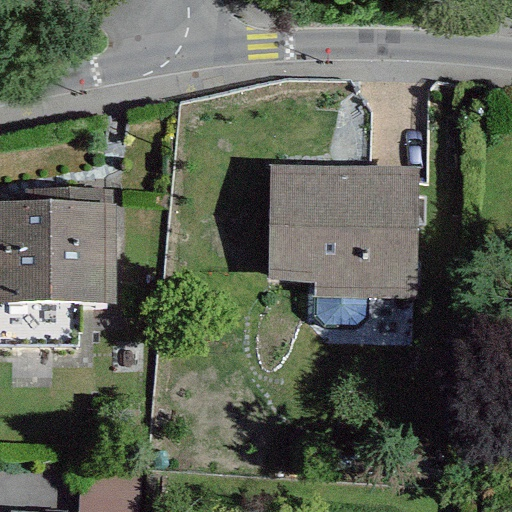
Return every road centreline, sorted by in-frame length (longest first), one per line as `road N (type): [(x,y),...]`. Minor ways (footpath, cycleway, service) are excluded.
road 1 (residential): [(511,57),(375,49),(184,57)]
road 2 (residential): [(184,57),(0,97)]
